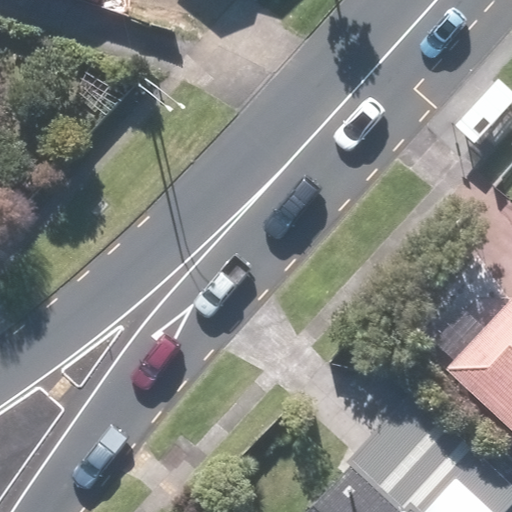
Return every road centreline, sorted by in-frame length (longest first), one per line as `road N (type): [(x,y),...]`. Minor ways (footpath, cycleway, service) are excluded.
road 1 (primary): [(159,287),(422,0)]
road 2 (primary): [(159,287),(0,503)]
road 3 (primary): [(0,406),(159,287)]
